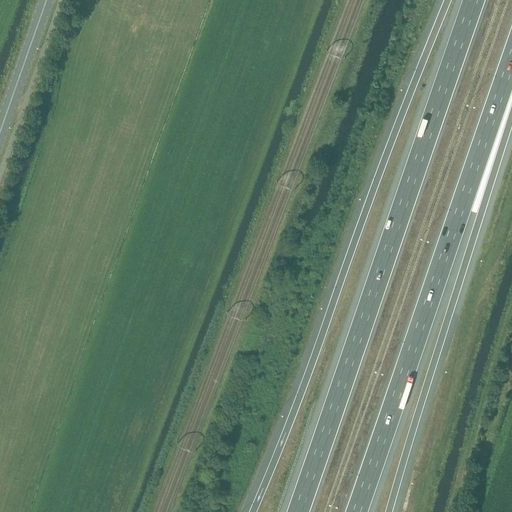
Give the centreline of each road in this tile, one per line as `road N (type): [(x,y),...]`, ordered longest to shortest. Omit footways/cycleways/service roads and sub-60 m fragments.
road 1 (motorway): [(448,0),(253,511)]
road 2 (motorway): [(475,0),(298,511)]
road 3 (motorway): [(356,511),(511,60)]
road 4 (motorway): [(390,511),(511,90)]
road 5 (track): [(463,511),(511,368)]
road 6 (secondary): [(0,133),(48,0)]
